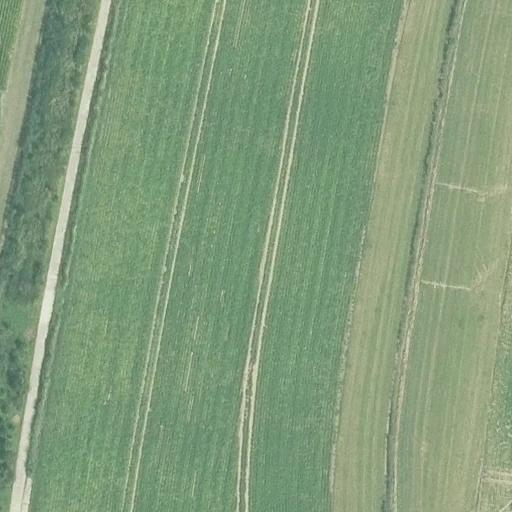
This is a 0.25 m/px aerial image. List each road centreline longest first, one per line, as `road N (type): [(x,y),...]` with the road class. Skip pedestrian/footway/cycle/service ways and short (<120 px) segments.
road 1 (unclassified): [(14,511),(106,0)]
road 2 (track): [(42,336),(11,298),(35,235),(80,0)]
